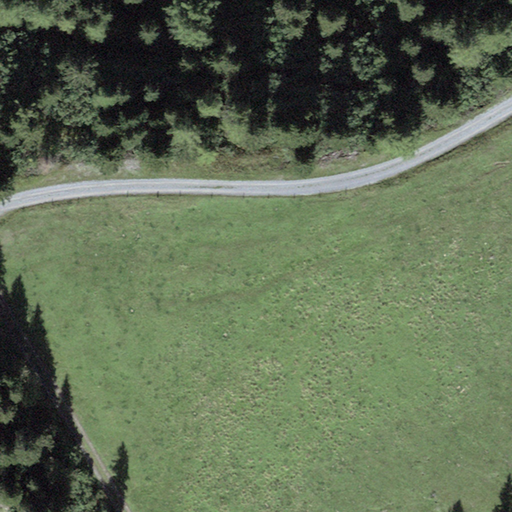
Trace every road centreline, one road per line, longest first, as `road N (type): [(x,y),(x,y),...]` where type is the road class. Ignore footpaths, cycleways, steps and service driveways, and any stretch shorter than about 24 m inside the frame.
road 1 (track): [(0,200),(54,187),(275,192),(395,169),(511,111)]
road 2 (track): [(0,285),(128,511)]
